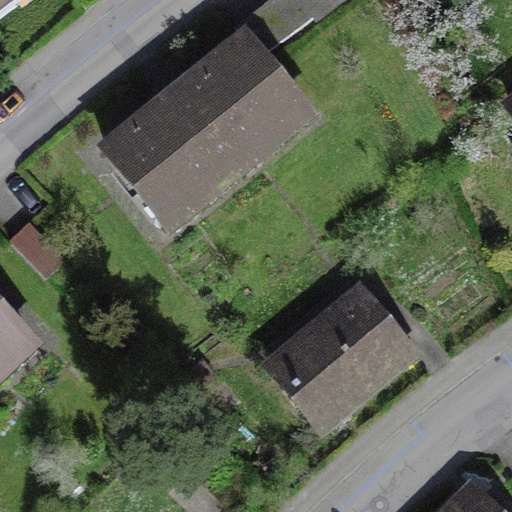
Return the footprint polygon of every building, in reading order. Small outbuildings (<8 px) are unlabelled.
[(0,0),(0,58),(74,0),(0,0)] [(371,0),(304,0),(264,31),(289,64),(371,0)] [(341,128),(268,40),(117,158),(194,245),(341,128)] [(12,244),(57,290),(87,262),(42,216),(12,244)] [(432,352),(382,291),(285,371),(335,432),(432,352)] [(0,426),(68,365),(0,302),(0,426)] [(505,511),(491,497),(474,511),(505,511)]
